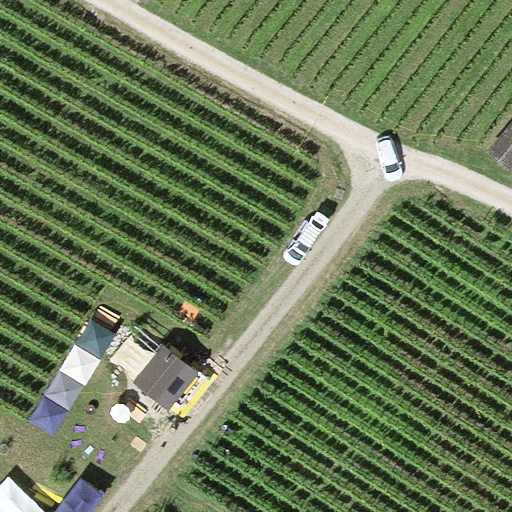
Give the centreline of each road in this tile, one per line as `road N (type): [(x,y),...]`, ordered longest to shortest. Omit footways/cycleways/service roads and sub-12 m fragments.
road 1 (track): [(93,0),(382,155),(511,207)]
road 2 (track): [(106,511),(382,155)]
